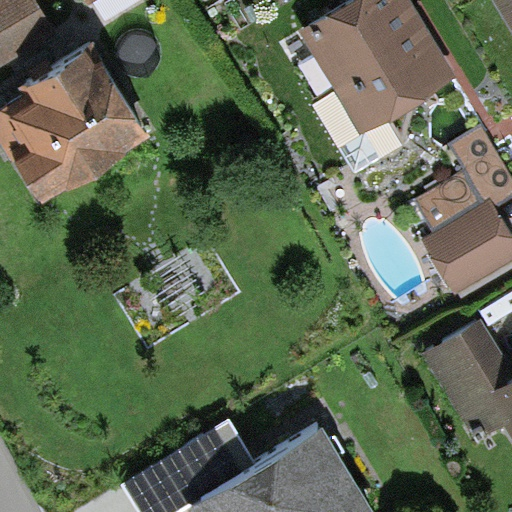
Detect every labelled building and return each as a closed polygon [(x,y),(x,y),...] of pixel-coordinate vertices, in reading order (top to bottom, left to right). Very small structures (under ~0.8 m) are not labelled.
[(37,0),(0,0),(0,64),(56,32),(37,0)] [(414,0),(349,0),(299,32),(360,135),(458,79),(414,0)] [(511,0),(499,0),(511,20),(511,0)] [(23,99),(0,113),(0,138),(39,203),(149,135),(102,58),(95,62),(86,46),(17,88),(23,99)] [(435,234),(424,240),(457,295),(511,262),(511,229),(501,210),(511,203),(511,170),(484,124),(449,145),(466,172),(416,202),(435,234)] [(208,235),(116,293),(149,345),(241,287),(208,235)] [(511,363),(485,319),(424,355),(476,441),(504,425),(511,438),(511,363)] [(221,421),(121,482),(139,511),(175,511),(184,507),(187,511),(376,511),(320,419),(247,463),(221,421)]
